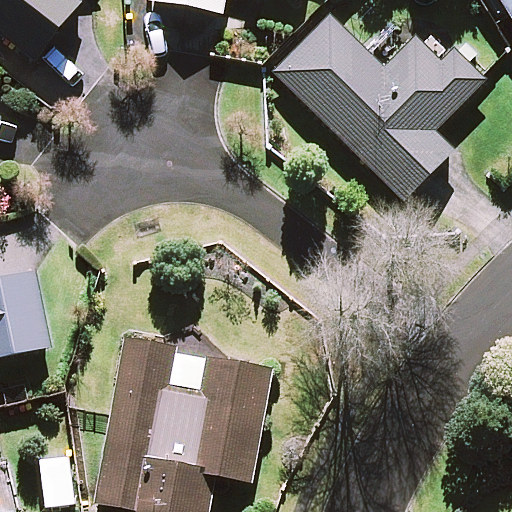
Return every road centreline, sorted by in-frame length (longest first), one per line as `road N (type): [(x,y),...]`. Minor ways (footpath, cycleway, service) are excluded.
road 1 (residential): [(62,200),(159,137),(458,355)]
road 2 (residential): [(365,511),(458,355)]
